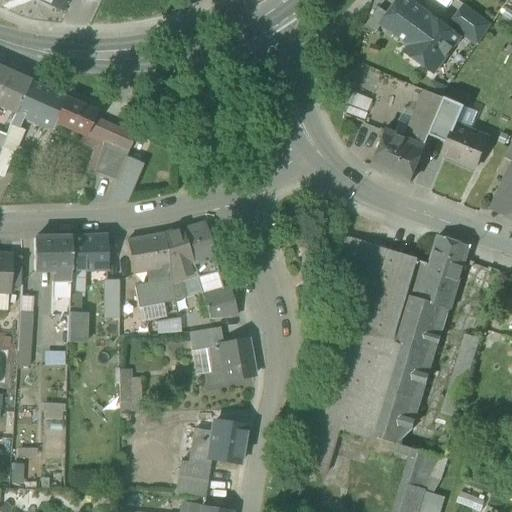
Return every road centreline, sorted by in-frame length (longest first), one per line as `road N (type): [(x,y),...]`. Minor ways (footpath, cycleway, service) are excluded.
road 1 (residential): [(233,193),(277,341),(249,511)]
road 2 (secondary): [(256,13),(196,42),(140,55),(0,43)]
road 3 (residential): [(233,193),(112,225),(0,228)]
road 4 (tertiary): [(310,147),(338,177),(374,197),(511,243)]
road 5 (tertiary): [(256,13),(310,147)]
